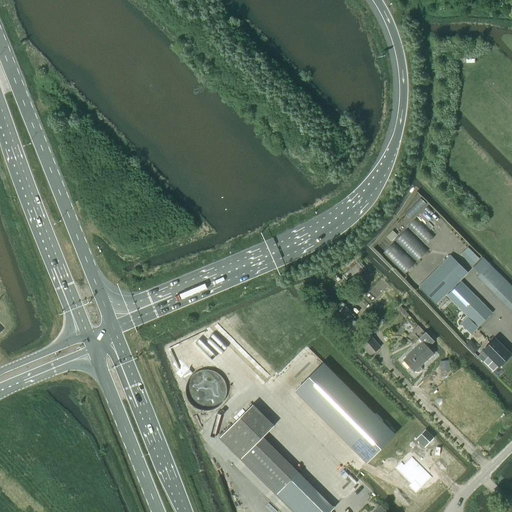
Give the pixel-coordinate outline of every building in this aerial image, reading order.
[(467,247),(461,254),(472,265),(479,258),(467,247)] [(450,256),(418,287),(435,304),(454,286),(455,287),(447,295),(468,317),(467,318),(461,324),(471,334),(491,313),(460,282),(457,285),(456,284),(467,274),(450,256)] [(477,277),(502,303),(511,312),(511,311),(511,288),(482,258),(472,268),(479,275),(477,277)] [(346,272),(343,275),(350,283),(365,271),(358,262),(346,272)] [(350,332),(358,324),(353,319),(355,317),(341,301),(330,311),(350,332)] [(405,317),(408,314),(400,306),(397,309),(405,317)] [(422,343),(404,360),(414,371),(415,371),(417,372),(419,371),(420,370),(421,368),(420,366),(433,354),(427,348),(433,342),(425,333),(419,339),(422,343)] [(370,335),(360,344),(370,355),(380,347),(370,335)] [(495,339),(477,356),(483,362),(493,371),(497,366),(498,367),(511,354),(495,339)] [(470,340),(466,344),(474,353),(478,348),(470,340)] [(448,361),(439,361),(440,371),(449,370),(448,361)] [(323,363),(295,391),(366,463),(395,434),(323,363)] [(199,407),(205,408),(211,407),(216,405),(221,400),(224,395),(225,389),(224,383),(221,377),(217,373),(211,370),(205,369),(199,370),(194,372),(189,377),(186,382),(185,388),(186,394),(189,400),(193,404),(199,407)] [(277,494),(298,473),(263,437),(274,426),(253,404),(220,437),(277,494)] [(426,429),(416,439),(424,447),(434,437),(426,429)] [(404,465),(401,462),(395,468),(411,484),(414,481),(421,487),(432,477),(412,457),(404,465)] [(298,473),(277,494),(295,511),(329,511),(334,508),(298,473)] [(350,491),(349,492),(357,499),(367,488),(360,481),(358,483),(350,491)]
